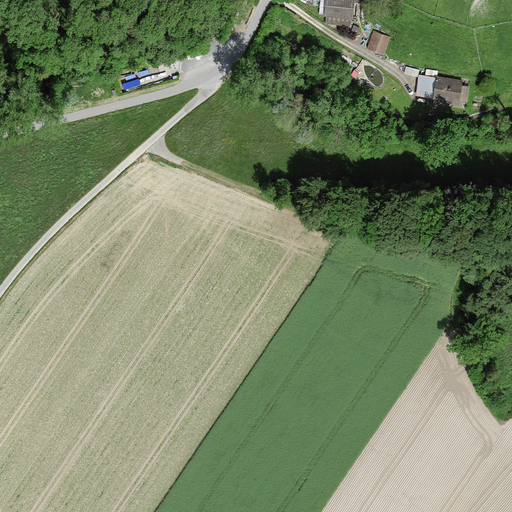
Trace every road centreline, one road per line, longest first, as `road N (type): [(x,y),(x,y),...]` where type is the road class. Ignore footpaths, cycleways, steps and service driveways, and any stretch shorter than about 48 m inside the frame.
road 1 (unclassified): [(0,134),(222,70),(266,0)]
road 2 (track): [(222,70),(0,291)]
road 3 (track): [(143,148),(298,211)]
